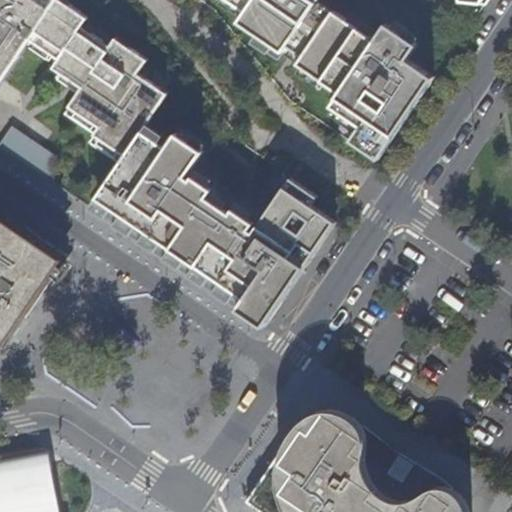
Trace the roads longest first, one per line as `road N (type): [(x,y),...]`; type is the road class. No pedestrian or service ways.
road 1 (residential): [(0,175),(279,373)]
road 2 (residential): [(0,413),(62,412),(189,504)]
road 3 (residential): [(396,202),(511,26)]
road 4 (residential): [(279,373),(396,202)]
road 5 (residential): [(189,504),(279,373)]
road 6 (unknown): [(457,240),(371,367)]
road 7 (unknown): [(511,297),(434,420)]
road 8 (residential): [(396,202),(511,275)]
